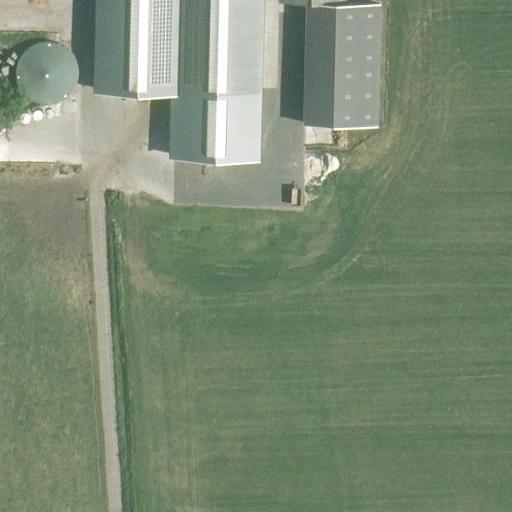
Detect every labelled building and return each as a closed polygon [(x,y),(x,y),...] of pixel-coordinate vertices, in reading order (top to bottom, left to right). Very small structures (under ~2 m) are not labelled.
[(0,0),(0,21),(41,20),(39,0),(0,0)] [(257,94),(259,0),(100,0),(98,90),(257,94)] [(344,3),(311,3),(309,124),(377,125),(379,4),(344,3)] [(77,76),(77,73),(77,71),(77,68),(76,65),(75,63),(74,60),(73,58),(71,55),(70,53),(68,51),(66,49),(64,48),(61,46),(59,45),(57,44),(54,43),(51,43),(49,42),(46,42),(43,42),(41,43),(38,43),(35,44),(33,45),(30,46),(28,48),(26,49),(24,51),(22,53),(21,55),(19,58),(18,60),(17,63),(16,65),(15,68),(15,71),(15,73),(15,76),(15,79),(16,81),(17,84),(18,86),(19,89),(21,91),(22,93),(24,95),(26,97),(28,99),(30,100),(33,101),(35,102),(38,103),(41,104),(46,104),(51,104),(54,103),(57,102),(59,101),(61,100),(64,99),(66,97),(68,95),(70,93),(71,91),(73,89),(74,86),(75,84),(76,81),(77,79),(77,76)] [(234,135),(235,122),(212,121),(211,134),(234,135)]
